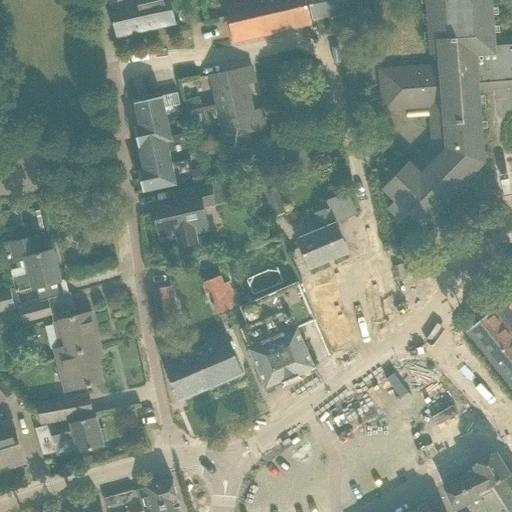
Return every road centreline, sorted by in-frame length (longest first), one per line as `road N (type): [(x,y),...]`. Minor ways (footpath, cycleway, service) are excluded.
road 1 (residential): [(406,339),(387,299),(337,65),(325,44),(297,38),(108,70)]
road 2 (residential): [(181,449),(166,423),(150,345),(108,70)]
road 3 (tertiary): [(226,474),(244,451),(406,339)]
road 4 (unclassified): [(0,510),(181,449)]
road 5 (residential): [(507,427),(375,511)]
road 6 (tertiary): [(507,427),(421,327)]
road 7 (unclassified): [(421,327),(511,231)]
